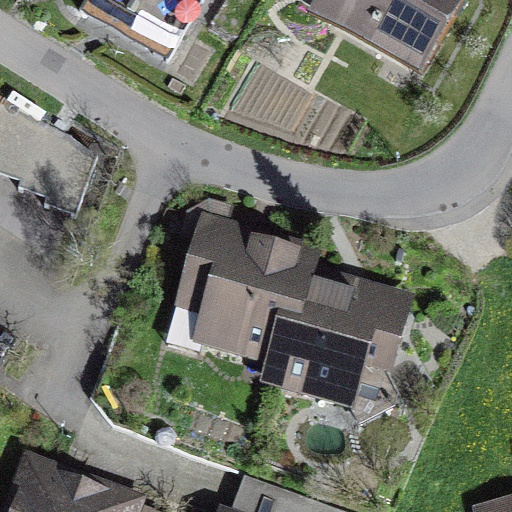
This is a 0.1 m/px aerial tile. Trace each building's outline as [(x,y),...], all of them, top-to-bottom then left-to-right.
[(84,0),(83,2),(172,52),(202,0),(84,0)] [(420,60),(454,0),(341,0),(342,1),(346,18),(420,60)] [(0,97),(0,151),(16,108),(0,97)] [(16,108),(0,151),(0,177),(20,185),(42,124),(20,110),(16,108)] [(42,124),(20,185),(18,191),(46,201),(68,140),(64,138),(42,124)] [(68,140),(46,201),(44,208),(75,219),(97,159),(68,140)] [(277,360),(300,284),(307,263),(241,244),(244,235),(221,228),(203,240),(183,311),(177,310),(166,346),(199,355),(203,339),(277,360)] [(300,284),(277,360),(271,379),(348,401),(359,363),(376,368),(388,362),(401,318),(392,298),(369,291),(366,303),(344,297),(300,284)] [(35,474),(20,511),(125,511),(126,510),(35,474)]
